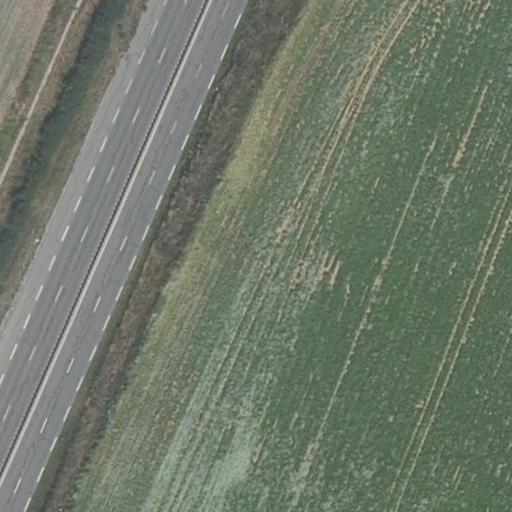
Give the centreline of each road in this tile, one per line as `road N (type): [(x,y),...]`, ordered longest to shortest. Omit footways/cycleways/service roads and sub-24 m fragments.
road 1 (primary): [(7,511),(230,0)]
road 2 (primary): [(187,0),(0,429)]
road 3 (residential): [(166,0),(0,422)]
road 4 (track): [(79,0),(0,177)]
